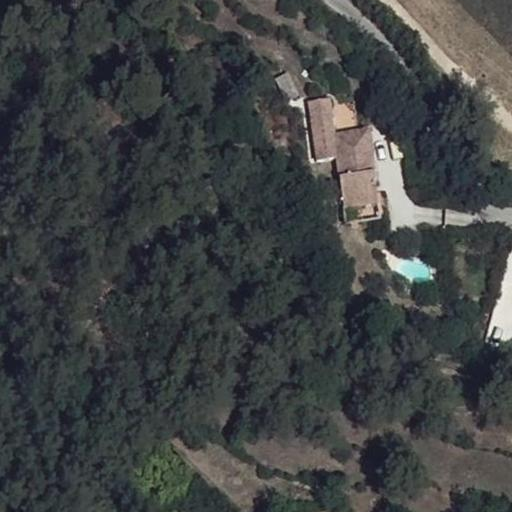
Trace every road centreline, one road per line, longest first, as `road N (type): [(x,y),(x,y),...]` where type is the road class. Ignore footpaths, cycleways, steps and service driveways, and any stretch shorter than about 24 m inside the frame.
road 1 (unclassified): [(332,0),(407,83),(441,172),(470,203),(511,218)]
road 2 (track): [(394,0),(511,120)]
